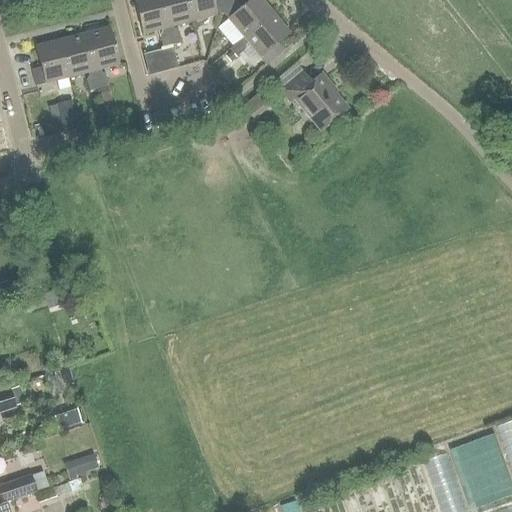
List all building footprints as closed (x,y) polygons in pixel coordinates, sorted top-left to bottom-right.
[(171,46),(171,45),(158,0),(132,0),(142,35),(161,30),(162,34),(159,37),(162,48),(171,46)] [(158,0),(171,45),(180,43),(178,33),(174,31),(173,27),(190,22),(184,0),(158,0)] [(184,0),(190,22),(221,14),(224,0),(184,0)] [(231,0),(224,0),(221,14),(225,16),(244,39),(273,14),(260,0),(249,0),(239,9),(231,0)] [(231,0),(239,9),(249,0),(231,0)] [(290,34),(273,14),(244,39),(230,50),(236,58),(244,51),(244,46),(247,44),(260,59),(277,44),(290,34)] [(109,29),(85,35),(98,89),(107,86),(104,76),(100,74),(99,70),(118,65),(109,29)] [(85,35),(59,42),(68,78),(87,74),(88,78),(86,81),(88,91),(98,89),(85,35)] [(44,84),(68,78),(59,42),(35,48),(40,69),(31,71),(35,86),(44,84)] [(277,44),(260,59),(265,66),(283,51),(277,44)] [(177,70),(171,46),(162,48),(163,52),(143,57),(148,78),(177,70)] [(235,58),(230,52),(225,57),(230,63),(235,58)] [(302,74),(280,92),(289,104),(294,100),(320,132),(347,110),(320,77),(310,84),(302,74)] [(107,87),(99,89),(101,99),(109,97),(107,87)] [(262,92),(242,109),(254,123),(274,106),(262,92)] [(75,113),(59,117),(61,128),(77,124),(75,113)] [(68,369),(58,373),(62,383),(71,380),(68,369)] [(9,389),(0,391),(0,413),(16,408),(9,389)] [(76,410),(54,417),(58,431),(81,424),(76,410)] [(511,420),(502,423),(508,444),(511,442),(511,420)] [(448,452),(426,460),(444,509),(466,501),(448,452)] [(93,456),(80,460),(85,474),(97,470),(93,456)] [(31,475),(0,485),(0,504),(0,505),(36,493),(31,475)] [(67,484),(52,489),(55,497),(70,491),(67,484)] [(52,489),(35,495),(39,504),(55,498),(55,497),(52,489)] [(298,511),(294,501),(279,507),(280,511),(298,511)] [(9,511),(7,503),(0,505),(0,511),(9,511)]
